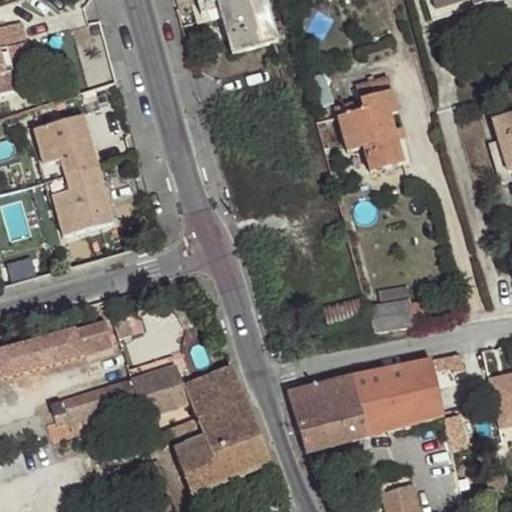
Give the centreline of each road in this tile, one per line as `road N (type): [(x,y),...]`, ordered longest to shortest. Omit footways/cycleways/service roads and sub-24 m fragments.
road 1 (tertiary): [(143,0),(209,246)]
road 2 (residential): [(511,333),(263,379)]
road 3 (residential): [(209,246),(0,313)]
road 4 (unknown): [(504,334),(447,129)]
road 5 (tertiary): [(209,246),(263,379)]
road 6 (tertiary): [(263,379),(312,511)]
